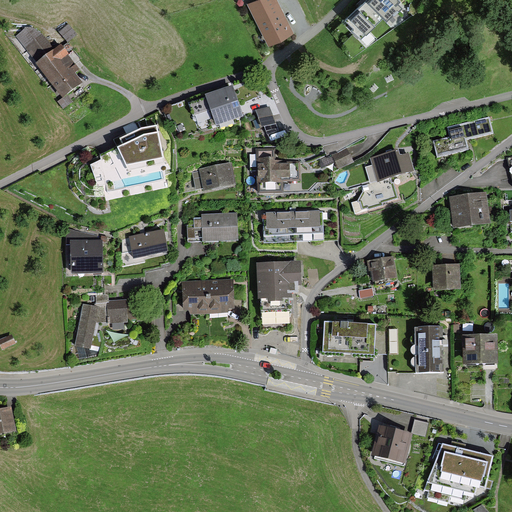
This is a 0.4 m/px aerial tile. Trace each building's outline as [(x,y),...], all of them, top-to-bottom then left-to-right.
[(277,0),(254,0),(250,2),(269,42),(292,30),(277,0)] [(399,0),(367,0),(347,19),(362,35),(384,14),(387,18),(401,4),(398,1),(399,0)] [(76,35),(68,26),(60,32),(68,41),(76,35)] [(31,27),(17,37),(63,100),(83,86),(75,75),(79,73),(59,45),(52,50),(41,35),(31,27)] [(242,118),(232,89),(190,103),(195,120),(212,114),(216,126),(242,118)] [(275,123),(269,107),(258,111),(263,127),(275,123)] [(492,133),(489,118),(448,128),(451,139),(435,143),(439,158),(469,151),(466,139),(492,133)] [(168,170),(158,129),(143,131),(121,141),(124,148),(100,157),(101,162),(93,165),(99,186),(168,170)] [(275,151),(258,151),(259,193),(284,192),(283,183),(299,182),(298,161),(276,162),(275,151)] [(347,151),(333,157),(338,168),(352,162),(347,151)] [(400,152),(373,159),(380,182),(391,178),(413,172),(409,156),(402,158),(400,152)] [(236,185),(232,164),(200,171),(205,192),(236,185)] [(391,178),(380,182),(362,187),(364,192),(359,199),(362,209),(397,199),(391,178)] [(486,193),(451,198),(455,229),(491,224),(486,193)] [(237,214),(203,215),(204,242),(238,240),(237,214)] [(322,214),(293,215),(294,241),(323,240),(322,214)] [(293,215),(264,216),(265,242),(294,241),(293,215)] [(66,246),(71,246),(71,275),(104,274),(103,241),(99,241),(99,236),(66,229),(66,246)] [(158,234),(119,241),(123,261),(161,254),(158,234)] [(393,257),(370,262),(374,283),(397,279),(393,257)] [(298,263),(258,265),(260,300),(292,299),(292,288),(299,287),(298,263)] [(459,265),(433,267),(435,291),(460,290),(459,265)] [(232,281),(208,282),(209,310),(234,309),(232,281)] [(208,282),(184,283),(185,311),(209,310),(208,282)] [(122,304),(105,304),(105,324),(123,323),(122,304)] [(84,350),(94,310),(80,307),(70,346),(84,350)] [(375,326),(326,324),(325,354),(373,356),(375,326)] [(444,329),(417,329),(417,374),(444,374),(444,329)] [(498,336),(464,337),(465,366),(499,365),(498,336)] [(11,337),(0,342),(0,346),(2,351),(15,345),(11,337)] [(0,435),(14,433),(9,410),(0,411),(0,435)] [(426,436),(428,423),(416,420),(413,433),(426,436)] [(411,436),(380,429),(373,459),(404,466),(411,436)] [(491,458),(433,445),(421,499),(462,509),(467,489),(483,493),(491,458)]
